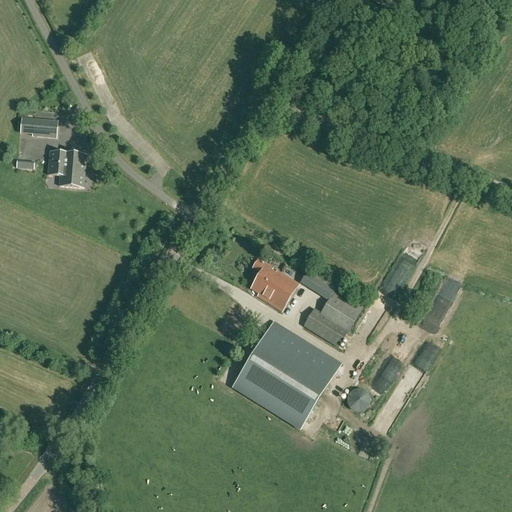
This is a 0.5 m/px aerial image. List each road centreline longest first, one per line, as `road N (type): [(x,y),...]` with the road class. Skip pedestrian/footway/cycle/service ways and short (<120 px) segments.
road 1 (unclassified): [(9,511),(194,216)]
road 2 (unclassified): [(194,216),(156,193),(108,144),(27,0)]
road 3 (track): [(511,196),(266,105)]
road 4 (unclassified): [(194,216),(336,0)]
